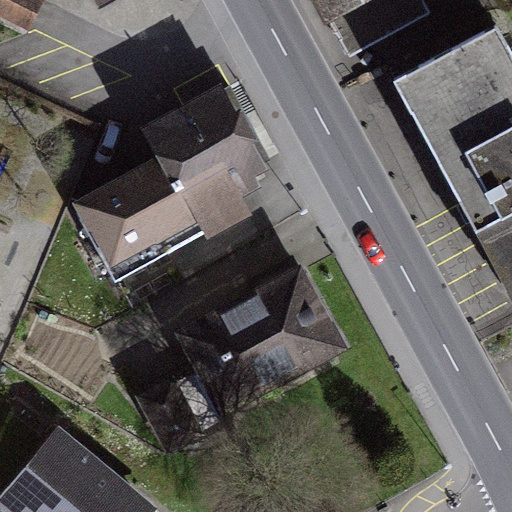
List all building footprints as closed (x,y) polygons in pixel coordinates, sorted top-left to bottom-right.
[(37,0),(0,0),(0,10),(27,23),(37,0)] [(317,0),(339,39),(410,0),(317,0)] [(511,64),(497,36),(392,89),(511,323),(511,322),(511,64)] [(75,204),(117,283),(299,187),(269,131),(242,79),(158,124),(173,152),(75,204)] [(301,273),(180,338),(230,429),(351,365),(301,273)] [(222,432),(189,372),(134,402),(167,462),(222,432)] [(151,511),(50,428),(0,487),(0,495),(20,511),(151,511)]
